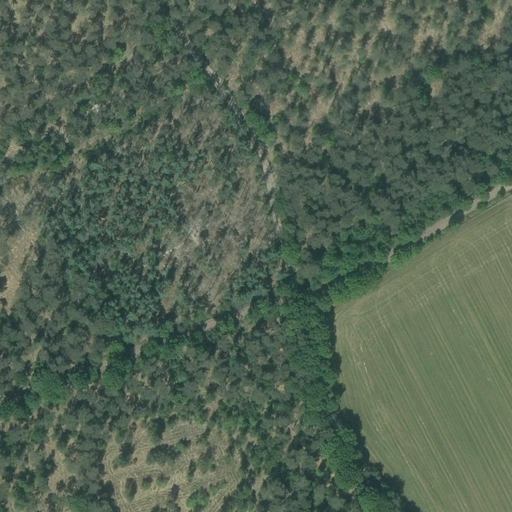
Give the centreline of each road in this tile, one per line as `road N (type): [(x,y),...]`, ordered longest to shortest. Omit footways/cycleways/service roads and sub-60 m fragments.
road 1 (track): [(161,0),(258,128),(325,422),(384,511)]
road 2 (track): [(511,185),(341,279),(0,400)]
